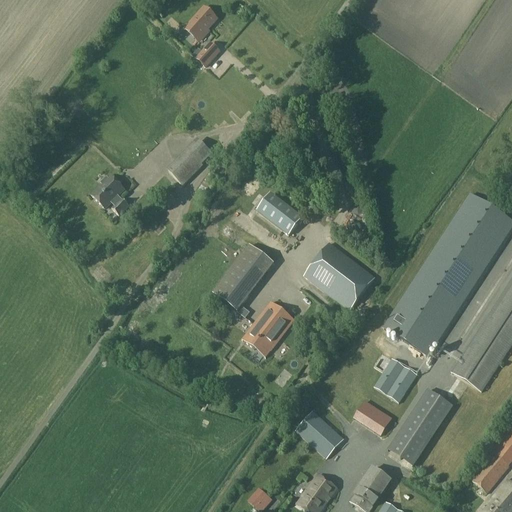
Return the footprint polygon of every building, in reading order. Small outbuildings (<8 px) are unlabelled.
[(203,7),(182,29),(198,44),(209,32),(208,30),(217,20),(203,7)] [(198,49),(192,56),(205,68),(219,52),(209,43),(201,52),(198,49)] [(238,55),(256,69),(261,62),(243,49),(238,55)] [(230,78),(239,88),(246,82),(238,72),(230,78)] [(97,143),(127,171),(168,129),(149,112),(151,109),(139,98),(97,143)] [(310,128),(317,126),(313,112),(306,115),(310,128)] [(183,187),(213,156),(197,140),(167,171),(183,187)] [(101,185),(89,196),(92,199),(93,200),(97,204),(105,212),(112,205),(114,207),(111,210),(119,218),(121,217),(129,208),(122,200),(122,201),(121,200),(119,198),(122,195),(125,191),(124,190),(120,185),(116,181),(113,179),(110,176),(107,179),(106,178),(100,184),(101,185)] [(256,212),(288,237),(302,219),(270,194),(256,212)] [(342,214),(347,222),(362,212),(356,204),(342,214)] [(414,357),(434,368),(441,356),(438,354),(458,317),(465,320),(469,312),(468,311),(477,294),(476,294),(511,230),(511,229),(492,219),(414,357)] [(131,269),(163,236),(147,221),(97,273),(106,282),(125,263),(131,269)] [(349,314),(375,280),(330,245),(304,278),(349,314)] [(237,313),(274,265),(249,246),(212,294),(237,313)] [(443,284),(452,289),(472,257),(463,252),(443,284)] [(273,306),(244,344),(254,351),(258,346),(270,355),(295,323),(273,306)] [(232,327),(247,334),(250,328),(236,320),(232,327)] [(450,382),(485,400),(511,346),(511,345),(486,332),(487,330),(479,326),(450,382)] [(394,369),(380,400),(402,410),(416,379),(394,369)] [(408,463),(437,408),(423,400),(393,455),(408,463)] [(440,414),(435,421),(444,427),(449,420),(440,414)] [(312,417),(301,431),(334,456),(345,442),(312,417)] [(369,434),(384,444),(394,426),(379,417),(369,434)] [(486,495),(511,465),(511,430),(491,454),(494,457),(472,483),(486,495)] [(304,511),(320,511),(336,491),(321,480),(317,478),(315,480),(315,481),(297,506),(304,511)] [(511,511),(511,486),(507,481),(493,498),(494,500),(483,511),(511,511)] [(258,511),(262,511),(272,502),(259,490),(248,503),(258,511)] [(368,511),(371,507),(361,501),(355,511),(368,511)]
